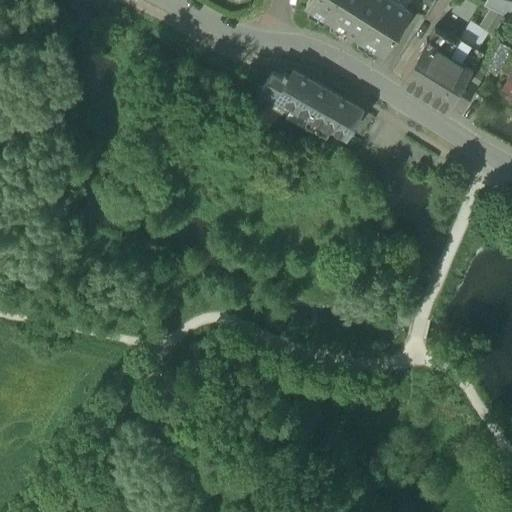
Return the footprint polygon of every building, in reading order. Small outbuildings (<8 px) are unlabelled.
[(307,0),(306,4),(382,52),(409,9),(394,0),(307,0)] [(511,0),(484,0),(483,3),(510,16),(511,12),(511,0)] [(466,76),(472,66),(450,52),(457,40),(434,25),(401,78),(402,78),(447,106),(450,101),(462,81),(466,76)] [(459,36),(457,40),(450,52),(472,66),(473,65),(482,51),(459,36)] [(499,67),(509,73),(511,67),(511,46),(510,45),(499,67)] [(483,71),(473,65),(472,66),(466,76),(476,83),(483,71)] [(330,128),(345,136),(362,108),(292,69),(289,74),(276,96),(292,106),(309,116),(319,122),(329,129),(330,128)] [(261,86),(276,96),(289,74),(283,71),(280,77),(270,72),(261,86)] [(462,81),(472,88),(476,83),(466,76),(462,81)] [(472,88),(462,81),(450,101),(460,107),(472,88)] [(298,125),(303,126),(309,116),(292,106),(285,117),(298,125)] [(303,126),(314,132),(319,122),(309,116),(303,126)]
